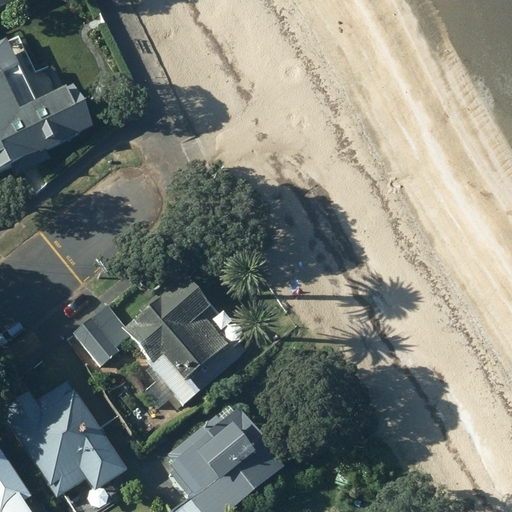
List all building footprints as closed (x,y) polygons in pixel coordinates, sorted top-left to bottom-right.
[(6,40),(0,42),(0,168),(10,164),(16,176),(51,158),(46,149),(92,127),(72,86),(37,103),(6,40)] [(201,393),(189,379),(236,339),(186,278),(159,301),(156,297),(139,311),(142,316),(125,329),(154,364),(149,368),(183,408),(201,393)] [(106,307),(73,335),(100,369),(120,353),(117,348),(131,337),(106,307)] [(94,494),(127,472),(67,382),(35,403),(28,393),(0,412),(58,498),(85,480),(94,494)] [(228,511),(285,466),(238,410),(222,423),(216,417),(168,457),(173,463),(170,465),(173,469),(169,473),(188,499),(169,511),(228,511)] [(28,511),(23,504),(27,501),(31,498),(0,450),(0,511),(28,511)]
